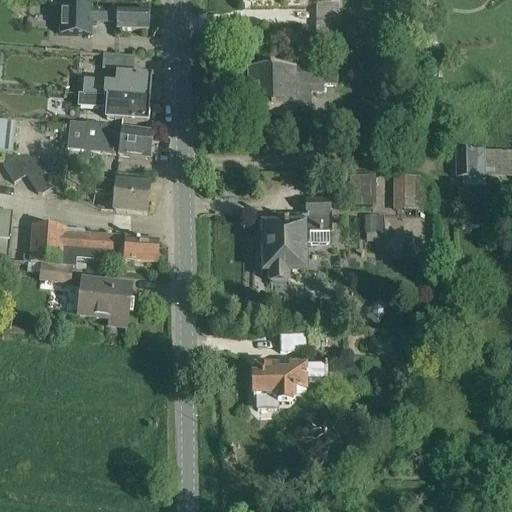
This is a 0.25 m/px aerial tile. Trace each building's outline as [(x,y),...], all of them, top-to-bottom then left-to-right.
[(318,26),(318,57),(338,57),(338,26),(338,4),(319,3),(318,26)] [(62,7),(61,36),(90,37),(91,22),(116,22),(116,32),(149,32),(150,12),(97,11),(97,8),(91,8),(62,7)] [(103,70),(133,73),(134,59),(104,56),(103,70)] [(313,92),(313,93),(324,93),(324,86),(332,86),(332,71),(268,71),(248,72),(249,94),(313,92)] [(118,77),(117,86),(85,84),(84,95),(116,97),(150,100),(152,79),(118,77)] [(313,106),(313,93),(313,92),(249,94),(249,116),(269,115),(298,114),(298,106),(313,106)] [(116,97),(84,95),(80,95),(79,109),(115,112),(114,121),(148,124),(150,100),(116,97)] [(118,157),(130,159),(150,162),(153,134),(134,131),(122,129),(122,130),(72,125),(69,149),(118,155),(118,157)] [(15,130),(0,128),(0,153),(13,155),(15,130)] [(511,181),(511,153),(457,155),(458,183),(463,183),(464,193),(488,192),(488,182),(511,181)] [(3,157),(2,168),(13,185),(26,177),(37,195),(42,196),(53,189),(35,160),(3,157)] [(369,175),(349,176),(350,206),(369,206),(369,175)] [(422,176),(403,176),(403,210),(422,210),(422,176)] [(96,194),(115,196),(114,213),(146,217),(149,188),(130,186),(98,182),(96,194)] [(279,228),(263,229),(265,274),(269,274),(270,285),(290,284),(289,272),(296,272),(305,272),(304,246),(329,246),(329,234),(331,234),(331,218),(330,203),(306,203),(307,218),(303,218),(299,219),(279,219),(279,228)] [(0,260),(5,262),(10,214),(0,213),(0,260)] [(375,217),(365,217),(365,233),(375,233),(375,217)] [(59,267),(59,268),(76,269),(76,261),(123,264),(123,262),(156,265),(158,243),(140,241),(140,240),(137,240),(137,236),(123,235),(123,240),(85,237),(63,236),(63,230),(33,228),(30,265),(59,267)] [(73,270),(59,268),(42,266),(40,280),(71,284),(73,270)] [(79,316),(107,321),(127,324),(131,288),(112,285),(84,281),(79,316)] [(308,357),(307,340),(281,341),(282,358),(308,357)] [(327,368),(277,368),(257,368),(257,380),(253,380),(253,401),(257,401),(257,413),(277,413),(277,407),(291,407),(294,403),(294,394),(305,394),(306,383),(327,383),(327,368)]
